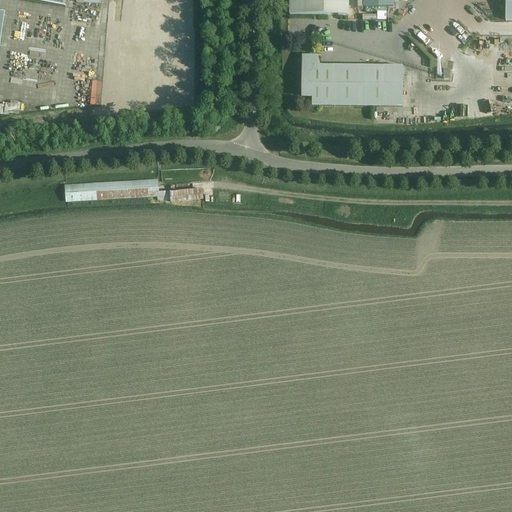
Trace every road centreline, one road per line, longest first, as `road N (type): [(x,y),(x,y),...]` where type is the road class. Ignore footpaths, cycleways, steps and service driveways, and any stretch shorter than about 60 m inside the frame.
road 1 (track): [(179,186),(362,203),(511,204)]
road 2 (tertiary): [(511,172),(398,175),(246,155)]
road 3 (unclassified): [(0,168),(175,144),(246,155)]
road 4 (tertiary): [(246,155),(247,0)]
